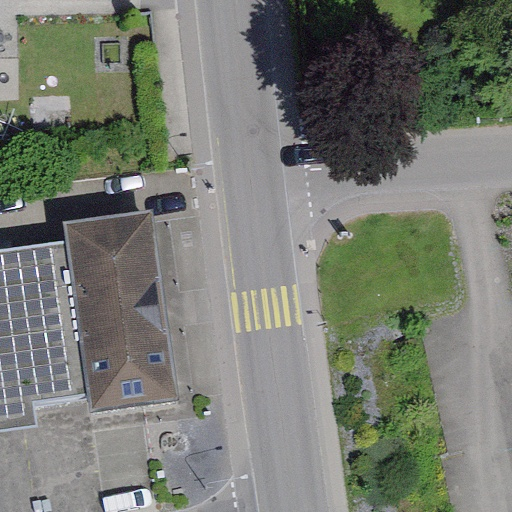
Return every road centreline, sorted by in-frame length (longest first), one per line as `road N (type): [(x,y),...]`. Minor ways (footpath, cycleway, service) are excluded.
road 1 (secondary): [(258,180),(297,511)]
road 2 (residential): [(258,180),(511,161)]
road 3 (secondary): [(237,0),(258,180)]
